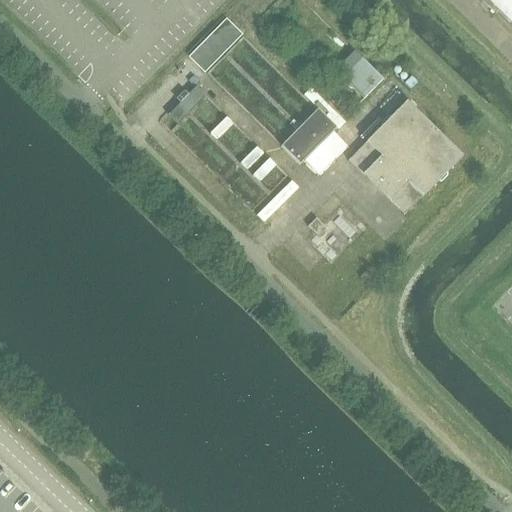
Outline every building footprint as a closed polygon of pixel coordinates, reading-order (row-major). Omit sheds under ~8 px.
[(511,0),(480,0),(511,31),(511,0)] [(338,70),(366,98),(385,79),(357,52),(338,70)] [(180,103),(168,116),(176,124),(204,96),(195,87),(188,95),(180,103)] [(347,161),(348,162),(352,159),(406,211),(402,215),(403,216),(461,157),(406,102),(347,161)] [(280,147),(299,165),(336,128),(316,110),(299,128),(280,147)] [(315,218),(307,226),(318,237),(326,229),(315,218)] [(368,269),(359,278),(364,283),(373,274),(368,269)]
